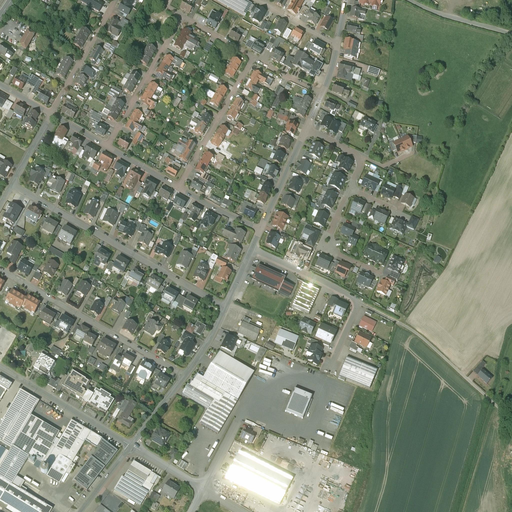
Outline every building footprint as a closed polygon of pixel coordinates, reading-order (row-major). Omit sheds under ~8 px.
[(104,5),(95,0),(82,0),(81,2),(99,13),(104,5)] [(184,0),(180,8),(184,11),(184,10),(189,13),(189,14),(194,6),(189,4),(191,0),(184,0)] [(252,5),(243,0),(214,0),(229,8),(244,17),(248,12),(248,11),(251,6),(252,5)] [(290,0),(291,0),(290,2),(292,3),(288,11),(295,15),(300,7),(296,5),(298,0),(290,0)] [(130,7),(122,3),(118,10),(128,16),(132,8),(130,7)] [(266,12),(259,9),(256,14),(255,17),(254,16),(253,19),(258,22),(259,19),(261,20),(266,12)] [(315,11),(311,9),(309,13),(306,17),(309,19),(307,22),(315,26),(319,18),(313,15),(315,11)] [(360,10),(351,9),(350,18),(358,20),(359,15),(360,11),(360,10)] [(209,17),(211,17),(217,20),(217,19),(219,20),(221,16),(212,11),(209,17)] [(217,20),(211,17),(207,24),(215,29),(220,22),(217,20)] [(120,23),(112,19),(105,31),(112,35),(112,34),(116,37),(120,32),(122,33),(125,27),(125,26),(120,23)] [(124,20),(123,19),(120,23),(125,26),(125,27),(127,29),(130,24),(124,20)] [(333,23),(326,19),(321,27),(328,31),(330,27),(331,27),(333,23)] [(287,25),(280,21),(274,30),(281,34),(287,25)] [(360,27),(349,24),(348,24),(347,24),(346,29),(347,29),(346,33),(347,33),(356,34),(360,35),(361,30),(360,30),(360,27)] [(90,33),(82,29),(78,37),(85,41),(90,33)] [(191,33),(184,29),(179,38),(198,48),(200,45),(198,43),(198,42),(191,37),(190,38),(189,37),(191,33)] [(242,35),(233,29),(229,37),(238,42),(242,36),(242,35)] [(303,34),(295,29),(291,36),(294,38),(299,41),(303,34)] [(28,31),(19,46),(26,51),(31,41),(33,42),(35,40),(33,39),(35,35),(28,31)] [(85,41),(78,37),(73,45),(81,49),(85,41)] [(285,42),(277,37),(273,45),(272,46),(277,48),(279,43),(283,45),(285,42)] [(198,48),(179,38),(174,46),(181,50),(184,47),(184,46),(184,47),(185,45),(186,46),(185,48),(192,52),(195,47),(198,49),(198,48)] [(354,41),(345,40),(344,49),(346,50),(345,53),(351,54),(350,58),(353,58),(358,60),(359,55),(356,54),(357,49),(359,50),(360,44),(353,43),(354,41)] [(255,44),(249,41),(245,46),(246,47),(246,46),(252,49),(251,50),(260,55),(265,48),(256,43),(255,44)] [(325,46),(315,41),(313,45),(311,49),(311,50),(310,51),(322,58),(325,51),(323,50),(325,46)] [(112,46),(106,43),(103,49),(108,52),(112,46)] [(209,43),(204,51),(208,53),(213,45),(209,43)] [(10,50),(2,45),(2,44),(0,46),(0,53),(5,57),(7,54),(10,50)] [(155,50),(148,46),(143,54),(151,58),(155,50)] [(103,51),(96,47),(91,56),(98,60),(103,51)] [(283,56),(274,51),(270,58),(279,64),(283,56)] [(308,58),(298,52),(294,60),(296,61),(293,66),(297,68),(298,68),(301,69),(306,60),(308,58)] [(345,53),(344,59),(352,61),(353,58),(350,58),(351,54),(345,53)] [(151,58),(143,54),(139,62),(146,66),(151,58)] [(173,60),(166,56),(162,64),(169,68),(171,64),(179,69),(183,62),(175,57),(173,60)] [(289,57),(284,65),(291,69),(293,66),(296,61),(294,60),(289,57)] [(68,59),(66,58),(61,66),(68,71),(73,62),(68,59)] [(241,63),(233,58),(229,66),(236,70),(241,63)] [(306,60),(301,69),(304,71),(306,72),(310,74),(309,75),(314,78),(318,72),(319,73),(322,66),(316,63),(315,65),(306,60)] [(351,66),(341,63),(339,72),(339,73),(338,73),(338,76),(337,79),(351,82),(352,80),(353,76),(353,75),(350,74),(350,72),(352,73),(353,69),(353,66),(351,66)] [(169,68),(162,64),(157,73),(164,77),(166,72),(169,68)] [(68,71),(61,66),(56,75),(63,79),(68,71)] [(236,70),(229,66),(224,74),(232,78),(236,70)] [(13,67),(9,75),(14,77),(18,70),(13,67)] [(84,67),(81,73),(87,76),(90,78),(92,76),(93,77),(95,73),(84,67)] [(380,71),(369,67),(367,73),(378,77),(380,71)] [(353,75),(353,76),(359,77),(360,71),(353,69),(352,73),(350,72),(350,74),(353,75)] [(267,79),(255,72),(250,80),(257,84),(259,81),(264,84),(267,79)] [(140,77),(133,73),(128,81),(135,85),(140,77)] [(39,80),(30,75),(28,79),(26,83),(34,88),(36,85),(39,80)] [(80,76),(75,84),(78,86),(80,87),(82,88),(87,80),(86,79),(80,76)] [(20,80),(17,78),(13,85),(22,90),(26,83),(28,79),(27,81),(21,78),(20,80)] [(257,84),(250,80),(245,88),(244,90),(245,89),(252,93),(252,92),(257,95),(261,89),(256,86),(257,84)] [(135,85),(128,81),(123,90),(130,94),(135,85)] [(151,83),(146,92),(153,96),(156,92),(158,87),(151,83)] [(345,87),(335,83),(332,92),(342,96),(343,93),(344,89),(345,87)] [(227,90),(220,86),(215,95),(222,99),(227,90)] [(215,95),(208,91),(205,96),(212,100),(215,95)] [(51,97),(42,92),(38,99),(47,104),(51,97)] [(153,96),(146,92),(143,97),(141,97),(141,98),(141,100),(144,102),(143,104),(147,106),(148,105),(153,108),(155,103),(150,101),(153,96)] [(222,99),(215,95),(212,100),(210,103),(217,107),(222,99)] [(276,96),(272,109),(277,110),(282,97),(276,96)] [(304,97),(302,101),(301,101),(295,99),(296,98),(293,103),(307,109),(311,101),(304,97)] [(206,102),(199,98),(197,103),(200,105),(204,107),(206,102)] [(244,103),(236,99),(232,108),(239,112),(244,103)] [(124,104),(117,100),(112,109),(119,113),(124,104)] [(6,101),(2,108),(1,108),(8,112),(9,111),(13,105),(6,101)] [(337,105),(327,101),(324,108),(333,112),(334,110),(336,106),(337,105)] [(307,109),(293,103),(291,108),(298,111),(296,115),(303,118),(307,109)] [(27,109),(18,104),(14,111),(17,113),(16,115),(22,118),(27,109)] [(73,110),(65,105),(61,112),(70,117),(74,110),(73,110)] [(112,109),(106,105),(104,109),(110,113),(107,117),(114,121),(119,113),(112,109)] [(147,110),(140,106),(138,110),(144,114),(147,110)] [(239,112),(232,108),(227,116),(229,117),(227,119),(231,121),(232,119),(234,120),(239,112)] [(147,110),(144,114),(147,116),(146,118),(150,120),(151,118),(153,114),(147,110)] [(271,120),(274,112),(269,110),(266,117),(271,120)] [(38,115),(32,111),(27,119),(27,120),(34,123),(35,121),(38,115)] [(135,111),(130,119),(137,123),(142,115),(135,111)] [(102,117),(94,112),(92,115),(100,120),(101,120),(105,122),(107,117),(103,115),(102,117)] [(211,118),(204,114),(201,119),(199,122),(207,126),(211,118)] [(325,118),(322,123),(320,126),(328,130),(332,123),(333,122),(325,118)] [(369,121),(365,118),(360,126),(364,128),(364,129),(367,131),(367,130),(371,132),(375,125),(375,124),(371,122),(369,121)] [(137,123),(130,119),(125,128),(133,132),(134,128),(140,132),(143,127),(137,123)] [(34,123),(27,120),(25,124),(33,129),(37,122),(35,121),(34,123)] [(207,126),(199,122),(197,126),(197,127),(195,131),(202,135),(207,126)] [(297,126),(290,123),(288,123),(286,127),(288,127),(286,132),(293,135),(297,126)] [(332,123),(328,130),(328,131),(336,135),(338,131),(340,127),(340,126),(332,123)] [(346,126),(341,123),(340,126),(340,127),(338,131),(342,134),(346,126)] [(108,130),(99,125),(96,129),(95,132),(103,137),(108,130)] [(228,131),(221,127),(216,135),(223,139),(225,136),(228,131)] [(60,128),(55,137),(62,141),(63,138),(67,132),(60,128)] [(143,136),(138,133),(134,139),(137,141),(139,142),(143,136)] [(291,141),(284,137),(285,135),(281,133),(277,142),(278,142),(276,144),(276,145),(287,150),(287,149),(288,149),(289,146),(289,145),(291,141)] [(216,135),(211,144),(218,148),(223,139),(216,135)] [(83,141),(75,136),(71,143),(79,148),(80,147),(83,141)] [(129,138),(126,136),(124,139),(122,137),(118,145),(127,150),(131,142),(128,141),(129,138)] [(394,142),(394,143),(400,140),(398,137),(398,136),(392,139),(393,140),(388,142),(389,145),(394,142)] [(62,141),(55,137),(51,143),(60,147),(60,148),(60,149),(62,145),(60,144),(62,141)] [(407,137),(400,140),(405,151),(407,150),(407,149),(412,147),(411,144),(408,139),(407,137)] [(68,141),(63,138),(62,141),(60,144),(62,145),(65,147),(68,141)] [(394,143),(393,144),(396,150),(398,154),(403,151),(403,152),(405,151),(400,140),(394,143)] [(196,145),(188,141),(186,145),(181,142),(180,141),(179,141),(180,142),(177,146),(179,147),(191,154),(196,145)] [(79,148),(71,143),(70,143),(67,148),(67,150),(71,152),(73,152),(74,150),(77,152),(79,148)] [(99,150),(89,144),(85,152),(84,154),(83,157),(86,159),(88,160),(88,159),(89,157),(93,159),(94,159),(99,150)] [(324,148),(313,144),(309,154),(308,155),(313,157),(319,159),(324,148)] [(191,154),(179,147),(176,152),(181,155),(179,158),(186,162),(191,154)] [(214,155),(207,151),(201,162),(208,166),(214,155)] [(284,155),(277,152),(273,161),(280,164),(284,155)] [(114,158),(104,153),(100,161),(103,163),(102,165),(104,166),(102,168),(107,171),(114,158)] [(174,159),(168,155),(167,158),(170,160),(176,163),(176,164),(176,163),(173,161),(174,159)] [(312,160),(304,156),(302,162),(310,165),(312,160)] [(339,156),(336,162),(338,164),(340,163),(342,164),(344,159),(345,159),(339,156),(340,156),(339,156)] [(3,162),(0,159),(0,165),(1,166),(0,167),(0,175),(5,178),(12,166),(4,161),(3,161),(3,162)] [(345,159),(344,159),(342,164),(340,168),(339,168),(348,172),(349,169),(350,169),(352,166),(351,165),(352,163),(345,159)] [(90,164),(87,169),(90,171),(92,168),(95,162),(92,161),(92,160),(90,164)] [(302,162),(301,161),(300,165),(299,164),(298,168),(297,171),(306,175),(308,172),(310,165),(302,162)] [(101,166),(95,162),(92,168),(98,171),(101,166)] [(128,167),(119,162),(115,169),(124,175),(128,167)] [(208,166),(201,162),(196,170),(203,174),(208,166)] [(173,167),(170,166),(166,173),(175,178),(181,167),(176,164),(176,163),(173,167)] [(278,170),(270,166),(270,167),(268,172),(266,175),(266,176),(273,179),(274,177),(276,172),(278,170)] [(35,169),(34,169),(30,176),(32,177),(30,181),(35,183),(35,185),(37,186),(39,182),(41,183),(43,178),(47,179),(50,171),(45,169),(45,170),(43,173),(35,169)] [(142,175),(133,170),(129,177),(138,182),(142,175)] [(267,179),(260,176),(257,174),(256,178),(266,182),(267,179)] [(340,176),(334,174),(331,180),(342,184),(345,179),(340,176)] [(56,179),(51,176),(49,182),(53,184),(51,190),(59,193),(59,194),(64,182),(56,178),(56,179)] [(308,180),(301,176),(298,181),(302,183),(306,185),(308,180)] [(372,179),(366,176),(362,186),(368,189),(372,179)] [(134,180),(132,183),(131,183),(129,186),(134,189),(138,182),(129,177),(134,180)] [(158,184),(149,178),(144,186),(146,187),(153,191),(154,192),(154,191),(158,184)] [(298,181),(293,179),(288,190),(296,193),(298,190),(300,189),(302,183),(298,181)] [(378,181),(372,179),(368,189),(374,191),(376,188),(377,186),(377,185),(378,181)] [(198,182),(195,180),(191,187),(204,195),(209,187),(208,187),(205,185),(204,184),(203,185),(198,182)] [(342,184),(331,180),(329,185),(335,188),(340,190),(342,184)] [(134,189),(133,190),(137,192),(139,188),(141,184),(138,182),(134,189)] [(272,187),(264,184),(260,193),(268,196),(272,187)] [(395,190),(385,185),(381,195),(391,199),(395,190)] [(89,188),(84,186),(81,192),(81,193),(82,194),(85,195),(89,188)] [(401,188),(398,186),(393,197),(399,200),(402,195),(403,192),(400,191),(401,188)] [(119,200),(124,189),(119,187),(115,198),(119,200)] [(153,191),(146,187),(143,194),(150,197),(153,191)] [(172,192),(163,187),(164,187),(163,187),(161,191),(159,195),(163,198),(163,197),(168,200),(173,192),(172,192)] [(77,193),(72,191),(66,204),(76,208),(81,196),(81,195),(81,196),(77,194),(77,193)] [(268,196),(260,193),(259,195),(251,192),(248,199),(256,203),(257,202),(264,205),(268,196)] [(324,199),(334,203),(335,201),(334,200),(335,199),(336,196),(331,193),(327,192),(327,194),(324,199)] [(300,198),(292,194),(290,199),(295,201),(295,202),(298,203),(300,198)] [(183,199),(178,196),(178,195),(173,203),(183,208),(187,201),(183,198),(183,199)] [(405,195),(405,196),(401,204),(409,208),(410,207),(409,207),(410,204),(411,204),(414,199),(405,195)] [(290,199),(285,197),(281,205),(291,209),(295,202),(295,201),(290,199)] [(106,200),(101,198),(98,205),(100,206),(103,208),(106,200)] [(334,203),(324,199),(322,203),(322,205),(325,206),(331,209),(332,206),(332,205),(332,204),(333,205),(333,204),(334,203)] [(364,204),(355,200),(351,209),(356,212),(360,214),(364,204)] [(98,205),(89,201),(89,202),(84,214),(93,218),(97,211),(98,211),(100,206),(98,205)] [(252,205),(246,202),(244,202),(239,213),(253,219),(256,212),(251,209),(252,205)] [(21,210),(11,204),(3,218),(14,224),(21,210)] [(202,209),(193,204),(189,211),(192,213),(198,216),(202,209)] [(324,209),(316,206),(314,210),(319,212),(322,214),(324,209)] [(34,210),(30,208),(25,217),(31,220),(32,220),(37,222),(36,223),(37,223),(42,214),(37,212),(38,211),(34,209),(34,210)] [(377,212),(372,210),(369,218),(373,220),(374,219),(373,219),(377,212)] [(384,213),(381,212),(381,211),(378,210),(377,212),(373,219),(374,219),(380,222),(380,223),(384,225),(389,215),(385,213),(384,213)] [(118,215),(108,211),(105,218),(105,217),(103,222),(113,227),(118,215)] [(217,217),(207,212),(201,223),(202,223),(201,224),(207,227),(209,224),(212,226),(217,217)] [(322,214),(319,212),(314,223),(323,227),(328,216),(322,214)] [(288,218),(278,213),(275,220),(285,224),(288,218)] [(418,220),(412,217),(408,225),(407,227),(413,230),(418,220)] [(43,218),(39,226),(43,228),(47,220),(43,218)] [(157,228),(159,224),(149,219),(147,223),(157,228)] [(402,223),(399,222),(399,221),(395,219),(390,230),(394,232),(394,231),(398,232),(398,233),(402,235),(406,227),(407,227),(408,225),(406,225),(407,224),(402,223)] [(58,225),(48,220),(47,220),(43,228),(42,229),(53,235),(53,234),(54,232),(58,226),(58,225)] [(285,224),(275,220),(272,226),(282,231),(285,224)] [(127,224),(122,222),(118,231),(123,233),(123,234),(131,237),(134,230),(133,229),(134,227),(127,224)] [(141,224),(136,222),(135,223),(128,222),(127,224),(134,227),(133,229),(134,230),(138,231),(141,225),(141,224)] [(361,226),(353,222),(350,227),(355,229),(355,230),(358,231),(361,226)] [(141,225),(138,231),(138,232),(143,234),(143,232),(144,232),(146,227),(141,225)] [(350,227),(345,225),(341,233),(351,238),(352,236),(355,230),(355,229),(350,227)] [(77,233),(65,226),(58,239),(70,246),(77,233)] [(25,233),(15,227),(13,232),(22,237),(25,233)] [(320,233),(306,227),(303,233),(310,237),(309,239),(315,242),(320,233)] [(245,233),(236,229),(234,234),(232,233),(232,234),(229,232),(230,230),(226,228),(223,235),(234,240),(241,243),(245,233)] [(144,232),(143,232),(143,234),(139,243),(148,247),(150,242),(153,236),(146,234),(144,232)] [(268,239),(278,244),(281,238),(275,235),(270,233),(267,239),(268,239)] [(358,239),(352,236),(351,238),(348,243),(355,246),(358,239)] [(278,244),(268,239),(267,243),(267,245),(276,249),(278,244)] [(13,242),(7,252),(13,255),(17,257),(22,247),(13,242)] [(173,248),(164,244),(162,248),(157,246),(155,252),(155,253),(158,255),(159,254),(163,256),(168,258),(173,248)] [(102,247),(97,245),(93,252),(98,254),(100,250),(102,247)] [(238,249),(230,245),(229,245),(224,257),(235,263),(241,250),(238,249)] [(372,262),(379,248),(373,246),(372,246),(369,245),(368,245),(366,249),(366,250),(363,257),(369,260),(372,262)] [(67,257),(50,247),(48,251),(65,262),(67,257)] [(379,248),(372,262),(375,263),(376,262),(382,265),(384,261),(385,259),(386,258),(387,255),(387,254),(387,253),(381,251),(382,250),(379,248)] [(100,250),(98,254),(96,257),(98,258),(94,264),(98,266),(100,263),(101,263),(105,265),(107,261),(108,261),(110,257),(105,254),(106,254),(106,253),(100,250)] [(190,255),(183,252),(177,265),(186,269),(191,259),(192,256),(190,255)] [(17,257),(13,255),(9,262),(14,265),(18,258),(17,257)] [(212,270),(213,269),(208,267),(211,259),(216,262),(218,258),(218,257),(213,255),(210,259),(207,264),(201,261),(199,265),(209,269),(212,270)] [(327,258),(321,255),(316,265),(322,268),(323,269),(325,269),(327,270),(330,263),(331,260),(328,259),(327,258)] [(129,263),(118,257),(114,264),(113,267),(114,266),(121,270),(120,271),(123,273),(129,263)] [(403,262),(393,257),(391,261),(390,261),(389,265),(390,265),(388,269),(392,271),(398,274),(403,262)] [(224,261),(221,259),(218,258),(216,262),(215,263),(218,264),(225,268),(227,262),(224,261)] [(216,262),(211,259),(208,267),(213,269),(215,263),(216,262)] [(33,266),(23,260),(23,261),(18,269),(18,270),(28,276),(32,270),(34,266),(33,266)] [(58,266),(50,261),(46,268),(45,268),(43,271),(44,272),(43,273),(51,277),(53,274),(54,275),(56,271),(55,271),(58,266)] [(36,263),(35,263),(33,266),(34,266),(32,270),(36,272),(40,265),(36,263)] [(343,265),(340,264),(341,263),(340,263),(337,269),(336,273),(344,277),(347,270),(349,271),(351,266),(346,264),(346,266),(344,265),(343,265)] [(209,269),(199,265),(194,277),(203,281),(209,269)] [(256,271),(283,283),(284,282),(285,278),(258,265),(256,271)] [(114,266),(113,267),(112,270),(119,274),(120,271),(121,270),(114,266)] [(231,272),(223,268),(218,277),(218,278),(222,280),(226,282),(231,272)] [(137,271),(134,269),(132,274),(130,273),(127,279),(128,280),(133,282),(134,281),(139,284),(143,277),(136,273),(137,271)] [(283,283),(256,271),(254,275),(281,287),(283,283)] [(398,274),(392,271),(389,278),(395,281),(397,281),(400,275),(398,274)] [(42,276),(36,272),(33,278),(38,281),(42,276)] [(365,275),(361,273),(357,282),(369,288),(370,284),(372,280),(373,279),(369,277),(369,276),(365,274),(365,275)] [(281,287),(254,275),(251,280),(278,293),(281,287)] [(163,282),(152,276),(150,279),(147,284),(147,285),(151,287),(158,290),(158,291),(159,289),(163,282)] [(389,278),(387,277),(385,282),(390,285),(391,286),(393,286),(395,281),(389,278)] [(137,288),(139,286),(133,282),(128,280),(127,281),(124,279),(121,286),(125,288),(127,283),(137,288)] [(385,282),(381,281),(380,285),(379,285),(378,288),(376,292),(377,292),(378,293),(385,296),(390,285),(385,282)] [(72,287),(63,282),(60,288),(59,288),(58,288),(59,289),(57,292),(66,297),(72,287)] [(90,287),(82,282),(77,292),(85,296),(86,294),(87,293),(89,291),(89,290),(90,287)] [(294,286),(284,282),(283,283),(281,287),(278,293),(289,297),(294,286)] [(303,284),(292,306),(309,314),(319,291),(316,290),(310,287),(303,284)] [(155,296),(158,290),(151,287),(149,291),(149,293),(155,296)] [(159,289),(158,291),(158,290),(155,296),(159,298),(163,291),(159,289)] [(178,295),(168,289),(162,298),(163,299),(163,298),(171,302),(173,303),(172,304),(173,304),(174,302),(178,295)] [(18,294),(12,290),(5,301),(9,303),(8,305),(16,309),(16,308),(20,310),(22,307),(26,299),(20,295),(20,296),(18,295),(18,294)] [(178,295),(174,302),(179,304),(182,297),(178,295)] [(33,299),(28,296),(26,299),(22,307),(25,309),(24,310),(31,314),(32,313),(34,314),(41,303),(35,300),(35,301),(33,300),(33,299)] [(179,304),(178,305),(183,307),(183,306),(187,300),(182,297),(179,304)] [(198,303),(188,297),(187,300),(183,306),(193,311),(198,303)] [(339,301),(331,298),(327,306),(332,308),(333,305),(336,307),(338,303),(339,301)] [(118,301),(115,299),(112,304),(115,305),(114,306),(115,306),(112,310),(116,312),(120,314),(119,314),(120,314),(125,305),(123,303),(118,300),(118,301)] [(96,302),(95,304),(93,304),(93,305),(93,306),(90,311),(98,316),(104,306),(99,304),(96,302)] [(338,303),(336,307),(333,313),(342,318),(347,307),(338,303)] [(48,312),(45,310),(43,313),(40,319),(43,321),(44,320),(47,322),(47,323),(50,325),(53,320),(56,317),(55,316),(52,314),(49,312),(48,312)] [(151,311),(145,321),(148,322),(150,320),(154,313),(151,311)] [(70,321),(63,317),(59,322),(56,327),(57,327),(60,329),(60,330),(64,332),(68,334),(74,323),(70,320),(70,321)] [(376,323),(364,317),(359,326),(372,333),(376,323)] [(250,321),(244,318),(242,322),(240,322),(238,325),(240,326),(237,333),(255,341),(261,328),(249,323),(250,321)] [(137,325),(128,320),(123,330),(132,335),(137,325)] [(157,325),(150,320),(148,322),(148,323),(147,326),(146,326),(143,331),(148,334),(148,333),(151,335),(151,336),(152,336),(152,335),(155,329),(158,331),(159,332),(161,327),(158,326),(159,325),(158,324),(157,325)] [(315,325),(303,320),(299,329),(302,330),(302,332),(307,334),(307,333),(311,334),(315,325)] [(206,327),(197,322),(195,327),(196,328),(194,332),(200,336),(206,327)] [(195,327),(189,324),(185,331),(186,332),(192,335),(194,332),(196,328),(195,327)] [(76,325),(72,333),(76,335),(80,328),(76,325)] [(336,332),(321,326),(316,337),(324,341),(330,344),(336,332)] [(80,328),(76,335),(83,340),(84,340),(88,334),(88,333),(89,331),(82,327),(81,329),(80,328)] [(299,338),(280,330),(274,344),(293,352),(299,338)] [(192,335),(186,332),(184,336),(182,338),(186,340),(191,343),(195,337),(192,335)] [(371,339),(359,333),(357,337),(357,338),(355,342),(366,348),(369,343),(371,339)] [(96,339),(88,334),(84,340),(83,341),(92,346),(96,339)] [(165,337),(161,334),(156,342),(160,344),(162,341),(163,341),(165,337)] [(233,339),(227,336),(221,348),(226,350),(231,353),(230,352),(234,344),(235,345),(235,344),(237,345),(238,347),(239,348),(241,347),(242,345),(243,346),(244,344),(245,345),(245,344),(244,344),(246,341),(234,335),(233,339)] [(109,343),(107,342),(107,341),(105,340),(104,340),(102,344),(101,344),(100,346),(98,350),(100,351),(99,353),(106,358),(108,356),(110,357),(112,353),(114,351),(114,350),(115,347),(115,346),(113,345),(112,345),(111,344),(110,344),(109,344),(109,343)] [(191,343),(186,340),(180,350),(185,353),(184,354),(185,355),(186,356),(188,356),(194,345),(191,343)] [(163,341),(162,341),(160,344),(157,350),(165,354),(166,351),(167,351),(169,348),(168,348),(170,345),(166,342),(163,341)] [(357,345),(351,342),(348,348),(357,352),(358,348),(356,347),(357,345)] [(44,352),(31,344),(27,351),(31,354),(30,355),(31,357),(33,358),(35,358),(36,358),(37,357),(39,358),(41,355),(42,355),(44,352)] [(316,347),(312,345),(311,345),(309,351),(308,351),(307,355),(307,357),(309,357),(307,360),(313,363),(313,364),(317,366),(321,355),(320,354),(322,349),(316,347)] [(61,351),(53,347),(50,351),(58,356),(61,351)] [(260,347),(254,360),(260,363),(267,351),(260,347)] [(226,350),(224,354),(233,360),(235,354),(231,353),(226,350)] [(254,373),(219,352),(203,378),(204,378),(202,380),(238,401),(254,373)] [(42,355),(41,355),(39,358),(38,360),(39,361),(37,364),(36,363),(33,369),(34,368),(45,375),(48,371),(50,372),(55,363),(42,355)] [(134,360),(124,355),(122,359),(122,360),(120,363),(122,364),(129,368),(131,366),(134,360)] [(96,361),(90,357),(87,363),(93,366),(96,361)] [(117,357),(110,369),(117,373),(122,364),(120,363),(122,360),(117,357)] [(377,370),(346,358),(339,376),(370,389),(377,370)] [(155,369),(144,363),(137,374),(139,375),(138,378),(144,382),(146,379),(148,381),(155,369)] [(107,367),(102,364),(98,369),(104,373),(107,367)] [(72,370),(68,377),(64,375),(59,384),(58,385),(62,388),(76,396),(75,397),(76,397),(79,399),(80,399),(80,398),(83,400),(83,401),(84,400),(85,400),(84,401),(87,403),(87,402),(88,402),(87,403),(105,414),(107,411),(107,412),(107,411),(114,400),(110,398),(111,396),(101,390),(100,392),(96,389),(92,395),(88,393),(91,388),(88,386),(91,381),(72,370)] [(492,379),(482,370),(477,377),(487,385),(492,379)] [(238,401),(202,380),(204,378),(203,378),(197,374),(192,382),(191,382),(189,386),(187,385),(182,394),(208,410),(199,424),(218,435),(238,401)] [(160,375),(159,375),(157,378),(154,384),(155,383),(160,386),(160,387),(160,388),(164,390),(170,381),(160,375)] [(12,385),(0,377),(0,385),(7,390),(8,391),(12,385)] [(59,384),(51,379),(48,385),(59,392),(62,388),(58,385),(59,384)] [(160,386),(155,383),(154,384),(153,383),(151,388),(150,389),(155,392),(156,390),(158,391),(160,389),(160,388),(160,387),(160,386)] [(312,396),(294,389),(285,412),(303,419),(312,396)] [(0,425),(0,441),(11,448),(13,446),(31,416),(39,401),(20,390),(2,420),(3,421),(0,425)] [(147,398),(143,395),(139,403),(146,407),(146,406),(151,408),(154,404),(150,402),(149,404),(145,401),(147,398)] [(128,403),(125,400),(121,407),(118,406),(117,409),(120,411),(122,413),(117,421),(118,421),(119,420),(123,423),(122,424),(129,428),(132,424),(127,421),(137,404),(130,400),(128,403)] [(117,409),(112,417),(115,419),(120,411),(117,409)] [(56,446),(37,435),(44,423),(31,416),(13,446),(29,456),(42,464),(51,469),(47,476),(60,484),(66,473),(72,464),(76,457),(85,441),(91,432),(87,430),(71,420),(59,441),(56,446)] [(59,432),(44,423),(37,435),(56,446),(59,441),(56,438),(59,432)] [(262,430),(255,427),(252,433),(259,436),(262,430)] [(252,433),(245,429),(241,438),(251,443),(255,436),(258,438),(259,436),(252,433)] [(160,430),(156,436),(155,436),(153,439),(156,442),(160,445),(162,441),(164,442),(168,435),(160,430)] [(98,449),(91,457),(105,468),(118,451),(102,439),(91,432),(85,441),(98,449)] [(0,441),(0,446),(6,451),(9,452),(11,448),(0,441)] [(29,456),(13,446),(11,448),(9,452),(0,466),(0,501),(7,506),(5,510),(8,511),(50,511),(52,509),(20,490),(18,489),(23,481),(17,477),(28,459),(29,456)] [(173,450),(169,457),(174,460),(179,453),(173,450)] [(6,451),(0,460),(0,466),(9,452),(6,451)] [(292,480),(276,472),(247,457),(239,453),(225,479),(279,506),(292,480)] [(42,464),(29,456),(28,459),(36,463),(33,468),(38,472),(42,464)] [(105,468),(91,457),(73,481),(87,492),(105,468)] [(175,460),(173,464),(183,468),(185,463),(179,460),(178,462),(175,460)] [(151,473),(134,462),(123,478),(122,477),(114,490),(140,506),(148,494),(153,486),(153,485),(158,477),(151,473)] [(72,464),(66,473),(69,475),(75,466),(72,464)] [(180,489),(169,482),(162,492),(173,499),(180,489)] [(160,497),(153,492),(148,500),(153,504),(151,508),(155,511),(159,505),(156,503),(160,497)]
